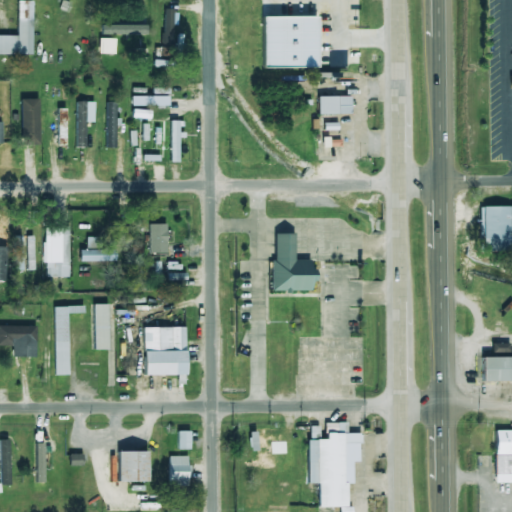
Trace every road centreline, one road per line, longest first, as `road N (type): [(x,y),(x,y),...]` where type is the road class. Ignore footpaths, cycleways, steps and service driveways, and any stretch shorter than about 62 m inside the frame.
road 1 (residential): [(511,404),(0,406)]
road 2 (residential): [(206,511),(205,0)]
road 3 (residential): [(420,181),(0,185)]
road 4 (primary): [(395,274),(397,405)]
